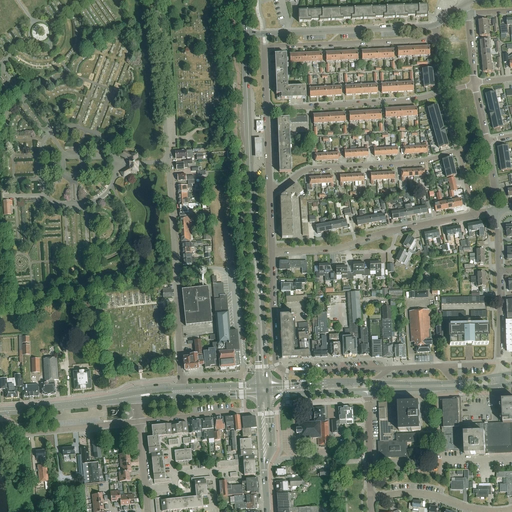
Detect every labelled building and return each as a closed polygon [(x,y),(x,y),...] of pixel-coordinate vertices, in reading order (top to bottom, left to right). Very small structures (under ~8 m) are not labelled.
[(300,21),(432,16),(431,5),(300,10),(300,21)] [(489,20),(484,20),(479,21),(480,37),(490,36),(489,20)] [(490,40),(485,41),(481,41),(481,49),(482,57),(487,56),(491,56),(491,48),(490,40)] [(414,52),(414,57),(430,56),(429,47),(421,47),(413,48),(414,52)] [(414,52),(413,48),(397,48),(398,57),(414,57),(414,52)] [(378,55),(378,60),(394,59),(394,50),(386,50),(378,51),(378,55)] [(378,51),(362,51),(362,60),(378,60),(378,55),(378,51)] [(342,57),(342,52),(326,53),(326,62),(342,61),(342,57)] [(342,57),(342,61),(358,60),(358,52),(350,52),(342,52),(342,57)] [(306,58),(306,63),(322,62),(322,53),(314,53),(306,54),(306,58)] [(287,54),(274,55),(275,55),(276,73),(278,73),(281,72),(284,72),(287,72),(286,55),(287,55),(287,54)] [(306,54),(290,55),(290,63),(306,63),(306,58),(306,54)] [(482,57),(484,73),(493,72),(491,56),(487,56),(482,57)] [(288,90),(288,88),(287,72),(284,72),(281,72),(278,73),(276,73),(276,94),(276,95),(277,100),(288,99),(288,96),(288,93),(288,90)] [(305,99),(306,99),(306,87),(305,87),(288,88),(288,90),(288,93),(288,96),(288,99),(305,99)] [(488,101),(497,98),(496,92),(486,95),(488,101)] [(499,104),(489,106),(490,112),(500,110),(499,104)] [(429,114),(439,111),(437,106),(427,108),(429,114)] [(500,110),(490,112),(491,118),(501,116),(500,110)] [(439,111),(429,114),(431,120),(440,117),(439,111)] [(431,120),(432,125),(442,123),(440,117),(431,120)] [(278,137),(281,137),(284,137),(287,137),(290,136),(289,134),(289,123),(289,118),(277,119),(278,137)] [(503,121),(493,124),(494,130),(504,127),(503,121)] [(434,131),(444,128),(442,123),(432,125),(434,131)] [(434,131),(435,137),(445,134),(444,128),(434,131)] [(447,140),(445,134),(435,137),(437,142),(447,140)] [(287,137),(284,137),(281,137),(278,137),(279,155),(282,155),(285,155),(287,155),(290,154),(290,142),(290,140),(290,136),(287,137)] [(254,139),(255,144),(255,158),(263,158),(262,138),(254,139)] [(447,140),(437,142),(439,148),(448,146),(447,140)] [(132,155),(124,151),(123,151),(120,155),(122,156),(125,158),(125,159),(128,161),(129,161),(129,164),(129,167),(121,173),(123,177),(132,172),(138,172),(138,166),(139,166),(138,163),(138,160),(137,160),(137,155),(132,155)] [(285,155),(282,155),(279,155),(279,172),(279,173),(291,172),(290,160),(290,154),(287,155),(285,155)] [(444,166),(453,164),(452,158),(442,160),(444,166)] [(177,170),(184,170),(184,169),(188,168),(188,164),(191,164),(192,164),(192,161),(183,161),(183,163),(176,163),(177,170)] [(455,170),(445,172),(446,178),(456,175),(455,170)] [(178,181),(188,181),(188,185),(194,184),(194,176),(186,177),(186,175),(178,175),(178,181)] [(315,185),(315,178),(309,178),(309,185),(307,185),(307,191),(312,191),(312,188),(312,185),(315,185)] [(291,206),(291,198),(295,195),(297,197),(298,196),(303,193),(297,185),(285,193),(285,194),(281,197),(281,198),(280,198),(280,206),(291,206)] [(450,194),(450,198),(452,197),(454,208),(462,207),(460,199),(455,200),(454,197),(454,194),(450,194)] [(446,202),(448,209),(454,208),(452,197),(450,198),(446,199),(446,202)] [(430,209),(429,202),(426,203),(425,202),(424,203),(424,201),(424,200),(421,200),(421,202),(422,207),(419,208),(421,215),(424,215),(423,214),(427,213),(427,209),(430,209)] [(411,205),(412,209),(413,216),(417,215),(417,216),(421,215),(419,208),(415,209),(414,204),(414,202),(413,202),(411,202),(411,205)] [(292,222),(291,206),(280,206),(281,223),(292,222)] [(398,212),(400,218),(403,218),(404,219),(407,218),(405,210),(405,208),(400,209),(400,207),(397,208),(398,208),(398,212)] [(363,214),(362,211),(359,212),(360,219),(356,219),(357,226),(358,226),(358,227),(361,226),(361,225),(364,225),(363,218),(363,214)] [(398,212),(391,213),(392,220),(393,220),(393,221),(396,220),(396,219),(400,218),(398,212)] [(377,216),(379,222),(382,222),(382,223),(386,222),(385,221),(386,221),(384,214),(377,216)] [(337,217),(338,220),(339,229),(344,228),(344,229),(347,229),(347,227),(346,220),(340,221),(340,220),(340,216),(337,217)] [(370,217),(372,224),(375,224),(375,223),(379,222),(377,216),(370,217)] [(363,218),(364,225),(368,224),(369,225),(372,224),(370,217),(363,218)] [(317,234),(321,234),(321,233),(324,232),(323,223),(322,219),(320,219),(321,224),(321,225),(316,226),(317,233),(317,234)] [(322,219),(323,223),(324,232),(329,231),(329,232),(332,231),(331,223),(326,224),(325,223),(325,219),(322,219)] [(336,221),(336,222),(331,223),(332,231),(336,231),(335,230),(339,229),(338,220),(336,221)] [(282,239),(290,238),(292,238),(292,222),(281,223),(282,239)] [(474,223),(476,231),(477,231),(479,231),(479,237),(484,237),(484,225),(483,224),(482,225),(481,222),(478,223),(478,222),(474,223)] [(476,231),(474,223),(470,224),(471,224),(467,225),(469,238),(472,237),(471,232),(476,231)] [(446,229),(447,237),(448,242),(451,241),(450,237),(453,237),(453,236),(454,235),(453,227),(449,228),(449,229),(446,229)] [(461,234),(460,227),(456,227),(453,227),(454,235),(458,235),(459,240),(462,239),(461,234)] [(429,245),(428,240),(432,240),(431,231),(427,232),(428,233),(424,234),(426,241),(426,242),(427,245),(426,245),(427,246),(429,245)] [(434,231),(431,231),(432,240),(437,239),(437,243),(437,244),(440,243),(439,240),(440,240),(439,240),(439,239),(439,238),(438,231),(435,232),(434,231)] [(190,233),(181,234),(182,242),(191,241),(190,233)] [(211,233),(203,233),(204,241),(212,240),(211,233)] [(409,249),(407,252),(410,254),(416,244),(413,242),(414,240),(409,236),(403,246),(409,249)] [(406,266),(412,255),(410,254),(407,252),(401,249),(395,261),(406,266)] [(474,264),(480,264),(480,265),(483,265),(483,264),(484,264),(484,257),(470,257),(470,261),(473,261),(474,264)] [(289,268),(302,268),(302,274),(307,274),(307,261),(289,261),(280,261),(280,271),(290,271),(289,268)] [(375,263),(376,271),(376,278),(381,277),(381,276),(384,276),(384,269),(381,269),(381,262),(375,263)] [(359,275),(358,263),(353,264),(353,273),(350,273),(350,280),(353,280),(353,277),(356,277),(356,275),(359,275)] [(358,263),(359,275),(362,275),(362,277),(367,276),(367,270),(364,270),(364,263),(358,263)] [(376,271),(375,263),(370,263),(370,270),(367,270),(367,276),(368,276),(368,279),(370,279),(370,271),(376,271)] [(330,274),(330,273),(330,264),(324,265),(325,277),(325,282),(330,281),(333,281),(333,274),(330,274)] [(319,278),(319,277),(325,277),(324,265),(319,265),(319,272),(316,272),(316,279),(315,279),(315,283),(319,282),(318,280),(319,278)] [(341,275),(341,267),(336,267),(336,274),(333,274),(333,281),(336,280),(336,276),(341,275)] [(341,267),(341,275),(342,279),(347,278),(347,280),(350,280),(350,273),(347,274),(347,267),(341,267)] [(217,333),(230,331),(227,295),(224,295),(223,283),(217,284),(216,276),(212,277),(212,284),(213,284),(215,313),(217,333)] [(286,297),(289,297),(291,297),(290,292),(296,292),(296,291),(302,291),(302,284),(305,283),(305,279),(304,279),(295,280),(295,283),(283,284),(281,284),(281,292),(286,292),(286,297)] [(478,287),(481,287),(481,288),(485,288),(485,287),(485,280),(471,280),(471,284),(478,283),(478,287)] [(208,287),(182,290),(186,326),(212,324),(208,287)] [(168,297),(173,297),(174,297),(173,291),(171,291),(171,288),(168,288),(163,289),(163,298),(168,297)] [(342,338),(343,357),(356,356),(356,347),(359,347),(360,356),(363,355),(363,356),(367,355),(368,355),(368,354),(368,349),(367,329),(363,329),(363,327),(360,327),(361,341),(359,341),(358,341),(357,324),(361,323),(359,292),(347,293),(349,329),(344,330),(345,334),(345,338),(342,338)] [(390,306),(404,306),(403,299),(403,297),(390,297),(390,306)] [(393,357),(393,345),(390,306),(388,307),(388,304),(382,304),(383,320),(382,320),(383,345),(383,357),(393,357)] [(419,311),(409,312),(411,342),(414,342),(414,346),(416,346),(417,353),(423,353),(430,353),(429,346),(432,346),(431,339),(430,340),(428,310),(419,311)] [(289,315),(284,315),(280,315),(283,359),(297,358),(297,359),(300,359),(299,352),(298,340),(296,341),(294,318),(296,317),(296,315),(293,315),(293,311),(288,311),(289,315)] [(313,354),(314,358),(327,357),(326,338),(325,334),(328,334),(327,313),(317,314),(317,318),(312,319),(313,328),(315,328),(315,335),(315,341),(311,342),(312,354),(313,354)] [(381,321),(369,321),(370,329),(370,345),(371,345),(372,355),(372,357),(372,358),(378,358),(382,357),(381,329),(381,321)] [(450,328),(449,328),(449,331),(449,335),(449,338),(450,342),(450,345),(454,345),(454,342),(457,342),(457,345),(458,345),(458,342),(461,342),(461,345),(465,345),(465,342),(472,342),(472,344),(476,344),(476,342),(479,342),(479,344),(480,344),(480,342),(483,342),(483,344),(488,344),(487,341),(487,337),(487,334),(487,331),(487,327),(475,328),(471,328),(469,326),(469,321),(467,322),(467,326),(466,328),(462,328),(450,328)] [(298,340),(299,352),(300,359),(310,358),(308,335),(308,329),(305,329),(302,329),(298,329),(298,330),(298,340)] [(217,333),(218,343),(219,355),(220,368),(235,367),(235,366),(239,365),(238,351),(239,350),(237,331),(235,331),(230,331),(217,333)] [(338,335),(334,335),(329,335),(329,341),(330,341),(331,345),(331,356),(333,357),(335,357),(340,357),(339,344),(339,343),(338,343),(338,340),(338,335)] [(195,343),(196,352),(190,352),(191,356),(188,356),(188,355),(184,355),(184,357),(185,357),(185,362),(186,370),(197,369),(197,365),(203,365),(202,358),(202,350),(201,340),(195,341),(195,343)] [(219,355),(218,343),(212,343),(213,349),(208,350),(208,351),(203,352),(205,369),(215,368),(214,361),(216,360),(216,356),(219,355)] [(45,382),(45,384),(42,384),(42,394),(44,395),(48,395),(51,395),(54,394),(55,393),(54,383),(54,381),(59,380),(58,369),(57,358),(43,359),(45,382)] [(39,359),(32,359),(32,374),(40,373),(39,359)] [(90,371),(74,372),(75,390),(91,388),(90,371)] [(15,375),(15,378),(0,379),(0,385),(0,390),(6,389),(7,398),(17,398),(17,387),(23,387),(23,386),(23,379),(20,379),(20,375),(15,375)] [(23,386),(23,387),(23,391),(25,391),(25,397),(27,397),(27,398),(34,397),(39,397),(38,385),(23,386)] [(457,431),(457,430),(456,428),(459,428),(458,400),(455,400),(455,399),(448,399),(447,399),(444,399),(444,401),(441,401),(442,437),(444,437),(444,451),(466,450),(466,455),(511,454),(511,453),(511,423),(503,424),(483,424),(483,427),(478,427),(478,430),(457,431)] [(511,400),(502,401),(503,424),(511,423),(511,400)] [(399,431),(398,404),(398,403),(384,404),(384,405),(379,405),(380,409),(379,409),(380,417),(380,421),(381,439),(392,438),(392,431),(399,431)] [(405,404),(398,404),(399,431),(399,432),(400,432),(402,432),(406,432),(410,432),(413,431),(417,431),(420,431),(420,428),(420,425),(420,422),(420,419),(420,416),(420,413),(419,410),(419,407),(419,403),(412,404),(405,404)] [(324,408),(319,408),(313,409),(314,423),(313,423),(313,422),(312,422),(312,423),(306,423),(306,422),(305,422),(306,423),(299,424),(299,429),(296,429),(296,434),(299,434),(300,439),(306,439),(306,440),(307,440),(307,439),(313,439),(318,438),(318,445),(319,445),(319,446),(325,445),(325,446),(329,446),(328,420),(325,420),(324,408)] [(339,421),(332,421),(333,434),(340,433),(340,425),(345,425),(353,424),(353,420),(352,408),(344,408),(338,408),(339,421)] [(241,431),(241,424),(240,416),(225,418),(226,427),(225,427),(225,432),(230,432),(231,452),(237,451),(236,432),(241,431)] [(247,417),(242,417),(243,418),(242,418),(243,430),(242,430),(243,437),(251,437),(251,432),(251,429),(256,429),(255,418),(254,417),(247,418),(247,417)] [(223,424),(223,418),(214,419),(215,429),(216,429),(216,430),(224,430),(224,424),(223,424)] [(207,430),(208,436),(208,440),(214,439),(215,444),(214,432),(213,429),(212,419),(207,420),(208,430),(207,430)] [(196,434),(197,438),(201,438),(201,433),(200,420),(195,421),(190,421),(192,434),(196,433),(196,434)] [(163,480),(165,480),(162,453),(160,453),(158,432),(161,432),(161,437),(188,434),(187,423),(179,424),(179,425),(171,426),(171,425),(160,426),(160,427),(157,427),(157,426),(152,427),(153,437),(147,438),(149,454),(151,454),(154,481),(156,480),(158,480),(159,480),(161,480),(163,480)] [(416,442),(416,434),(397,435),(397,442),(392,442),(381,443),(379,443),(379,458),(391,458),(407,457),(407,442),(416,442)] [(248,467),(249,470),(244,470),(244,476),(255,475),(255,470),(253,470),(253,467),(255,467),(254,456),(252,456),(251,440),(240,441),(241,457),(243,457),(244,467),(248,467)] [(184,450),(180,451),(174,451),(176,462),(192,461),(191,450),(187,450),(186,446),(184,446),(184,450)] [(75,460),(74,455),(75,455),(74,451),(76,451),(75,448),(74,448),(65,449),(65,448),(63,448),(63,449),(62,449),(63,456),(70,455),(71,460),(75,460)] [(100,483),(99,479),(98,463),(89,463),(88,448),(81,449),(81,455),(82,465),(83,465),(83,473),(85,485),(100,483)] [(36,452),(37,458),(37,460),(41,459),(42,465),(37,466),(39,482),(48,481),(46,465),(44,465),(44,458),(45,458),(44,451),(36,452)] [(285,478),(285,477),(285,468),(281,468),(281,469),(275,469),(276,478),(285,478)] [(456,482),(452,482),(452,490),(461,490),(461,487),(463,487),(463,485),(469,485),(469,471),(465,471),(465,478),(456,478),(456,482)] [(511,471),(497,473),(496,478),(506,478),(506,485),(500,485),(500,493),(508,493),(508,492),(510,492),(510,497),(511,496),(511,471)] [(259,494),(258,489),(257,478),(246,479),(246,482),(242,482),(242,485),(227,486),(227,481),(222,482),(219,482),(220,497),(223,497),(228,496),(228,495),(251,494),(259,494)] [(301,478),(298,478),(290,478),(290,482),(285,482),(285,481),(276,482),(277,493),(286,493),(288,492),(287,487),(290,487),(302,487),(302,486),(306,486),(306,478),(301,478)] [(198,481),(196,481),(194,482),(196,492),(197,502),(194,502),(193,498),(161,501),(161,504),(162,507),(162,510),(162,511),(163,511),(168,511),(194,509),(194,507),(197,507),(197,508),(203,508),(202,497),(207,497),(206,480),(204,481),(202,481),(200,481),(198,481)] [(478,487),(478,491),(474,491),(474,495),(476,495),(477,495),(477,498),(481,498),(488,498),(488,495),(491,495),(491,487),(478,487)] [(277,511),(318,511),(318,507),(294,508),(293,493),(277,494),(277,511)] [(256,494),(246,495),(247,504),(257,503),(256,494)] [(409,504),(409,510),(412,510),(412,511),(427,511),(428,509),(425,508),(422,508),(422,502),(413,501),(413,504),(409,504)]
